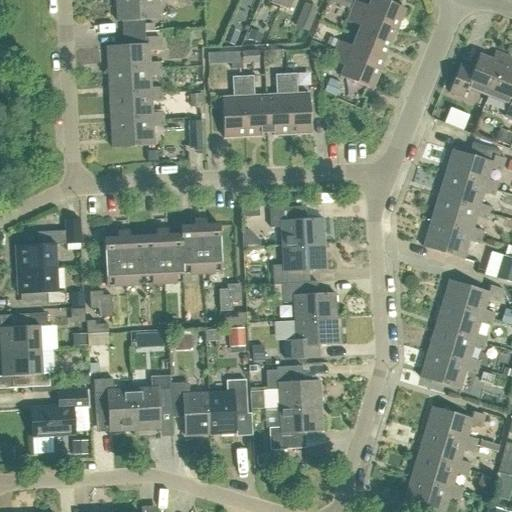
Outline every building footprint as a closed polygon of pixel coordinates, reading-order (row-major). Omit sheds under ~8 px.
[(123,22),(124,34),(145,32),(145,20),(160,20),(159,1),(169,1),(168,0),(117,0),(118,22),(123,22)] [(285,0),(282,7),(290,10),(294,0),(303,0),(306,1),(306,0),(285,0)] [(329,0),(329,1),(348,9),(351,0),(329,0)] [(352,12),(397,29),(405,8),(384,0),(371,0),(369,7),(356,2),(352,12)] [(304,4),(294,27),(307,32),(316,8),(304,4)] [(357,37),(386,48),(388,44),(391,45),(397,29),(352,12),(348,21),(361,26),(357,37)] [(228,30),(224,42),(230,44),(234,33),(228,30)] [(107,47),(108,70),(151,68),(150,63),(150,51),(160,51),(159,31),(145,32),(124,34),(124,46),(107,47)] [(250,32),(247,38),(258,43),(260,36),(250,32)] [(336,52),(381,70),(387,55),(384,54),(386,48),(357,37),(353,47),(340,41),(336,52)] [(328,40),(326,45),(333,48),(335,42),(328,40)] [(257,51),(240,52),(240,63),(257,63),(257,51)] [(341,78),(373,91),(381,70),(336,52),(332,62),(345,67),(341,78)] [(466,87),(487,96),(503,56),(493,52),(490,62),(477,56),(471,71),(458,66),(447,93),(461,98),(466,87)] [(503,117),(511,121),(511,70),(508,69),(511,59),(503,56),(487,96),(508,105),(503,117)] [(108,70),(110,95),(152,93),(152,88),(151,76),(162,76),(161,62),(150,63),(151,68),(108,70)] [(286,75),(289,135),(312,134),(310,94),(298,95),(297,74),(286,75)] [(266,97),(268,136),(289,135),(286,75),(276,75),(277,96),(266,97)] [(222,98),(224,138),(246,137),(243,77),(232,78),(233,98),(222,98)] [(243,77),(246,137),(268,136),(266,97),(254,97),(253,77),(243,77)] [(329,81),(324,92),(333,96),(338,84),(329,81)] [(110,95),(111,121),(154,118),(153,113),(153,101),(163,101),(162,87),(152,88),(152,93),(110,95)] [(188,95),(189,107),(200,107),(199,94),(188,95)] [(111,121),(113,148),(155,146),(154,126),(164,126),(164,113),(153,113),(154,118),(111,121)] [(201,122),(186,123),(188,147),(202,147),(201,122)] [(511,133),(500,128),(495,140),(509,146),(511,138),(511,133)] [(451,151),(444,175),(494,191),(496,183),(486,180),(490,169),(500,172),(504,159),(490,155),(488,162),(451,151)] [(444,175),(437,199),(487,215),(489,208),(479,204),(482,193),(493,196),(494,191),(444,175)] [(437,199),(429,223),(479,239),(482,231),(471,228),(475,217),(485,220),(487,215),(437,199)] [(242,206),(242,220),(257,219),(256,205),(242,206)] [(281,227),(282,247),(324,245),(323,218),(304,219),(304,208),(270,210),(271,228),(281,227)] [(15,246),(16,270),(55,268),(54,245),(80,244),(78,220),(65,220),(65,231),(44,232),(44,244),(15,246)] [(180,228),(181,236),(183,274),(221,272),(219,226),(205,227),(205,220),(193,221),(193,227),(180,228)] [(422,248),(462,260),(468,241),(478,244),(479,239),(429,223),(422,248)] [(144,238),(146,284),(183,282),(183,274),(181,236),(168,237),(168,230),(157,230),(157,237),(144,238)] [(104,239),(107,286),(146,284),(144,238),(130,239),(130,231),(118,232),(118,238),(104,239)] [(273,285),(281,284),(309,283),(308,271),(325,270),(324,245),(282,247),(283,266),(272,266),(273,285)] [(493,286),(511,291),(511,255),(505,254),(503,263),(500,262),(493,286)] [(46,293),(47,305),(65,304),(65,291),(56,292),(55,268),(16,270),(18,295),(46,293)] [(448,281),(440,306),(491,321),(494,314),(483,311),(487,299),(497,302),(501,290),(487,286),(485,292),(448,281)] [(293,302),(293,321),(336,319),(335,294),(317,295),(316,283),(309,283),(281,284),(282,303),(293,302)] [(227,285),(227,290),(218,290),(219,312),(217,312),(217,318),(224,317),(224,311),(232,311),(232,304),(238,304),(238,301),(240,301),(240,284),(227,285)] [(67,290),(68,306),(82,305),(81,289),(67,290)] [(98,309),(98,317),(112,317),(111,296),(102,296),(101,291),(89,292),(90,309),(98,309)] [(440,306),(433,330),(484,345),(486,338),(476,335),(479,323),(490,326),(491,321),(440,306)] [(70,310),(71,322),(84,322),(83,310),(70,310)] [(0,327),(0,339),(0,352),(39,350),(39,327),(46,327),(45,313),(8,315),(8,327),(0,327)] [(224,318),(225,327),(246,326),(246,313),(237,314),(237,318),(224,318)] [(284,341),(285,359),(317,357),(317,346),(337,345),(336,319),(293,321),(294,340),(284,341)] [(86,321),(86,334),(108,333),(107,323),(94,324),(94,320),(86,321)] [(245,346),(244,328),(228,329),(229,347),(245,346)] [(217,329),(205,330),(206,341),(217,341),(217,329)] [(433,330),(426,354),(477,369),(479,362),(469,359),(472,347),(482,351),(484,345),(433,330)] [(163,334),(149,334),(150,353),(163,353),(163,334)] [(173,335),(174,351),(191,351),(191,335),(173,335)] [(262,348),(252,348),(253,362),(262,361),(262,348)] [(10,376),(11,388),(31,387),(49,386),(48,373),(40,374),(39,350),(0,352),(1,376),(10,376)] [(419,378),(459,390),(465,371),(475,374),(477,369),(426,354),(419,378)] [(277,390),(277,409),(320,407),(319,381),(301,382),(301,367),(277,369),(276,371),(265,372),(266,390),(277,390)] [(480,382),(492,385),(495,376),(483,372),(480,382)] [(88,376),(79,376),(79,386),(89,385),(88,376)] [(158,412),(170,411),(169,383),(168,377),(150,378),(150,388),(132,389),(134,431),(159,430),(158,412)] [(108,432),(134,431),(132,389),(113,390),(113,380),(93,381),(93,394),(106,394),(108,432)] [(207,392),(209,434),(235,433),(234,414),(248,413),(246,380),(226,381),(227,391),(207,392)] [(182,418),(183,435),(209,434),(207,392),(189,393),(188,383),(169,383),(170,411),(170,418),(182,418)] [(29,409),(31,437),(73,434),(72,410),(86,409),(85,389),(56,391),(56,392),(57,407),(29,409)] [(268,428),(269,450),(305,449),(304,433),(321,432),(320,407),(277,409),(278,427),(268,428)] [(431,407),(424,432),(474,447),(475,440),(466,437),(469,426),(479,429),(483,416),(470,412),(468,418),(431,407)] [(424,432),(416,456),(466,471),(468,464),(459,461),(462,450),(472,453),(474,447),(424,432)] [(86,441),(74,442),(75,456),(86,455),(86,441)] [(479,447),(498,453),(500,447),(481,441),(479,447)] [(511,445),(505,443),(502,453),(511,455),(511,445)] [(256,457),(257,466),(269,465),(268,456),(256,457)] [(416,456),(409,480),(459,495),(461,489),(451,486),(455,474),(464,477),(466,471),(416,456)] [(499,462),(497,471),(507,474),(510,465),(499,462)] [(511,479),(500,476),(494,498),(507,502),(511,486),(511,479)] [(402,505),(424,511),(443,511),(447,499),(458,502),(459,495),(409,480),(402,505)]
